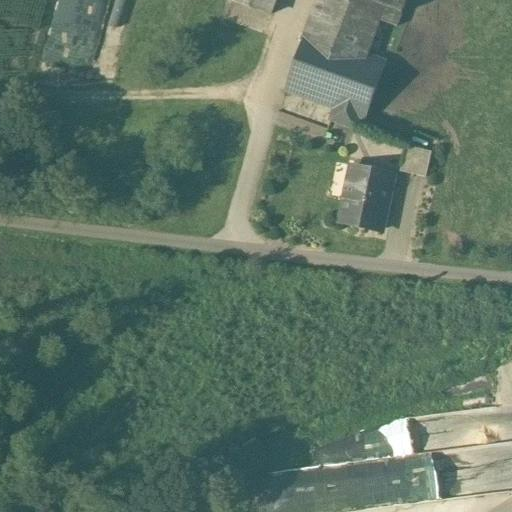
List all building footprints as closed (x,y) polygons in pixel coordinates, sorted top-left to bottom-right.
[(232,0),(232,1),(271,15),(276,0),(232,0)] [(402,14),(363,0),(318,0),(286,91),(335,109),(353,116),(366,120),(386,63),(367,56),(380,20),(398,27),(402,14)] [(407,0),(363,0),(402,14),(407,0)] [(353,116),(335,109),(331,120),(349,127),(353,116)] [(432,155),(407,147),(400,170),(425,178),(432,155)] [(392,176),(353,169),(342,222),(384,230),(387,211),(386,210),(392,176)] [(337,469),(258,471),(258,511),(289,511),(380,510),(380,489),(418,488),(418,496),(435,496),(434,477),(454,477),(454,493),(511,491),(511,444),(454,446),(454,469),(418,469),(418,475),(338,477),(337,469)]
